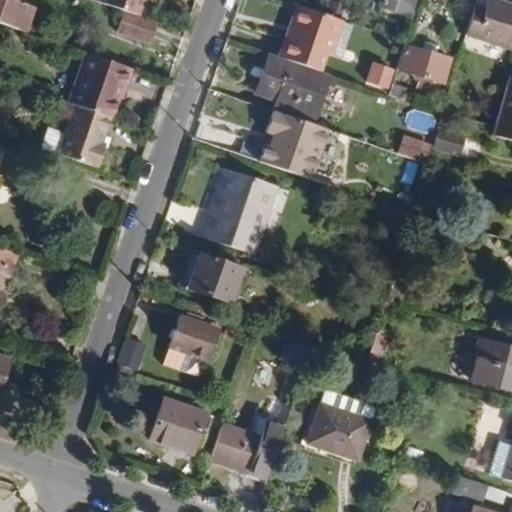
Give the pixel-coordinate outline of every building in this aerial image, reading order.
[(0,0),(0,23),(16,29),(24,4),(10,0),(0,0)] [(104,0),(138,11),(141,0),(104,0)] [(412,16),(416,0),(379,0),(378,5),(412,16)] [(511,49),(511,5),(496,0),(486,0),(484,9),(474,5),(465,34),(511,49)] [(22,31),(30,6),(24,4),(16,29),(22,31)] [(330,55),(341,20),(296,4),(277,56),(319,71),(326,53),(330,55)] [(148,42),(155,21),(123,10),(115,32),(148,42)] [(340,58),(352,23),(341,20),(330,55),(340,58)] [(441,80),(448,59),(403,45),(395,67),(441,80)] [(124,87),(130,68),(84,52),(66,102),(108,116),(118,87),(124,87)] [(308,123),(326,73),(319,71),(277,56),(269,53),(256,91),(278,99),(274,112),(308,123)] [(386,89),(392,69),(370,61),(364,81),(386,89)] [(511,141),(511,76),(510,76),(492,136),(511,141)] [(100,139),(108,116),(66,102),(61,117),(69,119),(64,133),(48,128),(41,148),(95,166),(104,141),(100,139)] [(424,127),(427,114),(408,110),(405,123),(424,127)] [(456,155),(461,139),(435,131),(430,146),(456,155)] [(394,153),(422,162),(428,143),(401,134),(394,153)] [(409,214),(422,170),(404,165),(392,208),(409,214)] [(255,256),(277,187),(226,170),(213,210),(208,208),(199,235),(255,256)] [(193,230),(199,214),(179,207),(173,223),(193,230)] [(398,253),(409,214),(392,208),(390,207),(378,247),(398,253)] [(0,290),(0,274),(7,277),(15,252),(0,246),(0,304),(2,304),(4,297),(1,291),(0,290)] [(227,300),(239,266),(199,252),(188,286),(227,300)] [(397,302),(403,281),(390,278),(384,299),(397,302)] [(216,329),(179,316),(161,362),(183,370),(189,353),(206,358),(216,329)] [(378,368),(387,331),(376,327),(368,354),(365,365),(378,368)] [(133,374),(143,344),(122,337),(113,367),(133,374)] [(511,389),(511,349),(478,340),(467,377),(511,389)] [(301,371),(309,346),(293,341),(286,366),(301,371)] [(365,365),(368,354),(351,348),(348,359),(365,365)] [(188,453),(202,412),(162,399),(148,438),(188,453)] [(354,458),(367,421),(318,404),(306,442),(354,458)] [(265,479),(283,425),(258,417),(252,435),(219,424),(208,460),(265,479)] [(511,440),(501,478),(511,481),(511,440)] [(479,499),(484,485),(455,475),(450,490),(479,499)]
